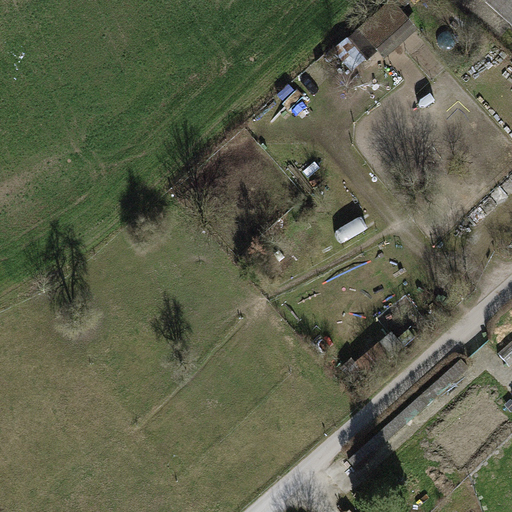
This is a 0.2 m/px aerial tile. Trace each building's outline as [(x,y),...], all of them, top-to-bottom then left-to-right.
[(511,0),(487,0),(486,2),(511,24),(511,0)] [(409,22),(391,2),(336,52),(352,70),(364,59),(367,62),(379,51),(378,50),(409,22)] [(510,367),(511,365),(511,341),(498,354),(510,367)] [(353,359),(343,368),(359,386),(391,358),(379,343),(357,363),(353,359)] [(468,368),(461,360),(349,461),(357,470),(374,455),(372,454),(468,368)]
